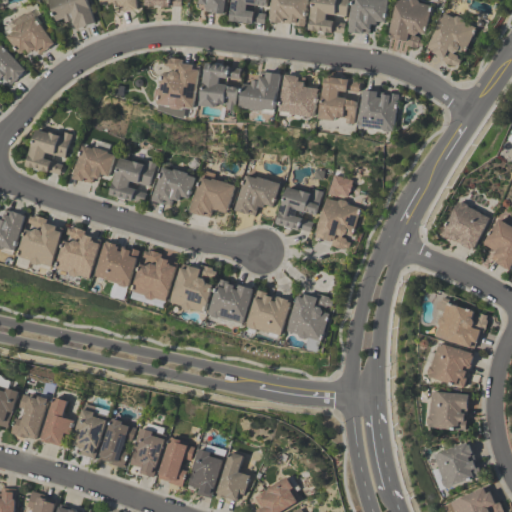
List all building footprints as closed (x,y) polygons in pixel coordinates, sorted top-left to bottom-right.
[(49,0),(87,0),(96,23),(82,28),(82,27),(76,30),(73,21),(67,23),(65,19),(57,22),(49,0)] [(102,5),(101,0),(136,0),(138,10),(124,12),(124,11),(117,12),(116,3),(102,5)] [(146,6),(146,0),(182,0),(182,7),(171,6),(170,8),(146,6)] [(227,0),(226,15),(213,13),(213,12),(205,11),(206,5),(200,4),(200,0),(227,0)] [(233,0),(268,0),(268,7),(256,6),(248,5),(247,11),(255,12),(267,14),(265,24),(254,23),(254,25),(230,22),(233,0)] [(308,0),(306,27),(295,26),(296,23),(291,23),(291,24),(285,23),(285,24),(270,22),(272,0),(308,0)] [(327,20),(335,21),(335,23),(345,24),(344,34),(334,32),(333,34),(323,33),(323,32),(319,32),(309,31),(313,0),(348,0),(346,17),(327,14),(327,20)] [(388,0),(386,23),(377,22),(377,25),(371,25),(370,34),(363,34),(363,35),(349,33),(352,0),(388,0)] [(389,37),(396,0),(405,0),(409,1),(410,0),(418,0),(420,3),(433,6),(426,35),(419,33),(416,35),(415,37),(420,38),(420,39),(421,39),(420,40),(424,41),(422,48),(419,47),(419,48),(417,47),(417,48),(408,46),(405,45),(406,42),(395,39),(395,38),(389,37)] [(427,50),(443,13),(454,18),(457,16),(463,19),(464,22),(477,28),(465,55),(458,51),(454,53),(453,54),(458,56),(457,57),(458,58),(458,59),(461,60),(458,66),(455,65),(454,66),(453,65),(453,66),(445,63),(445,62),(442,61),(443,58),(433,53),(433,52),(427,50)] [(20,55),(5,33),(12,28),(13,29),(19,25),(19,26),(24,22),(25,23),(35,16),(55,44),(45,51),(39,55),(35,50),(30,54),(27,50),(20,55)] [(0,43),(27,71),(16,81),(15,81),(11,85),(4,78),(0,81),(0,43)] [(195,109),(187,108),(186,119),(159,111),(160,101),(155,100),(157,89),(162,90),(164,73),(171,74),(173,72),(173,70),(170,70),(170,68),(169,68),(169,67),(165,67),(166,60),(170,60),(170,59),(171,59),(171,58),(180,59),(180,60),(182,60),(181,64),(195,65),(194,70),(200,70),(195,109)] [(207,64),(216,65),(216,63),(222,64),(222,65),(231,67),(242,69),(241,79),(229,78),(229,79),(221,78),(220,84),(229,85),(229,86),(240,87),(237,111),(228,110),(229,105),(218,104),(217,108),(201,106),(207,64)] [(254,80),(260,81),(261,72),(282,74),(280,90),(279,90),(277,111),(276,111),(276,115),(263,114),(264,111),(242,108),(245,84),(253,85),(254,80)] [(286,75),(301,77),(300,77),(307,78),(305,87),(320,89),(317,118),(293,115),(293,117),(281,116),(282,112),(281,112),(286,75)] [(326,77),(350,80),(350,81),(361,83),(359,93),(348,91),(348,93),(340,92),(339,98),(358,100),(355,124),(347,123),(348,119),(337,117),(337,122),(321,120),(326,77)] [(364,91),(385,93),(384,95),(389,96),(389,94),(399,95),(395,132),(392,132),(391,133),(385,132),(384,130),(370,129),(371,128),(359,127),(364,91)] [(26,166),(36,130),(49,134),(49,133),(56,134),(55,135),(59,136),(60,135),(63,136),(64,132),(72,135),(65,158),(55,155),(54,156),(46,153),(44,159),(52,161),(52,162),(63,165),(60,175),(49,172),(49,173),(40,171),(40,172),(34,170),(34,169),(26,166)] [(71,179),(76,163),(78,164),(83,146),(94,149),(94,148),(109,152),(109,154),(115,156),(109,177),(102,175),(100,180),(94,178),(92,184),(86,182),(86,183),(71,179)] [(110,195),(120,158),(133,162),(134,162),(143,165),(144,164),(147,165),(148,160),(156,163),(149,186),(138,183),(138,184),(130,182),(128,188),(136,190),(147,194),(144,203),(133,200),(132,202),(110,195)] [(162,168),(173,171),(174,169),(188,174),(188,175),(195,178),(189,199),(181,197),(180,202),(173,200),(171,206),(165,204),(164,205),(150,201),(155,185),(157,186),(162,168)] [(213,179),(235,186),(227,214),(213,210),(210,218),(204,216),(204,217),(190,213),(203,170),(215,174),(213,179)] [(235,211),(245,175),(256,179),(257,177),(280,184),(273,207),(265,205),(264,208),(258,206),(255,216),(249,214),(249,215),(235,211)] [(334,175),(352,181),(351,185),(352,185),(349,193),(348,197),(341,195),(337,197),(328,195),(334,175)] [(276,224),(287,187),(300,191),(300,190),(310,193),(313,193),(314,189),(322,192),(316,215),(305,212),(305,213),(297,211),(295,216),(303,219),(302,219),(313,222),(310,233),(299,230),(299,231),(290,228),(290,229),(284,228),(284,226),(276,224)] [(348,250),(344,249),(344,250),(334,247),(334,246),(331,245),(332,243),(321,239),(321,238),(315,236),(323,209),(324,209),(327,198),(337,201),(340,200),(346,201),(348,204),(361,208),(352,236),(346,234),(342,236),(342,238),(346,239),(346,240),(347,240),(347,242),(351,243),(348,250)] [(457,203),(459,204),(461,203),(467,205),(467,207),(480,213),(480,214),(489,219),(473,252),(460,245),(460,244),(455,241),(456,241),(451,238),(450,240),(441,236),(457,203)] [(13,255),(2,252),(2,250),(0,249),(0,220),(3,221),(5,211),(25,216),(15,252),(14,252),(13,255)] [(63,229),(52,268),(41,264),(38,266),(32,264),(31,261),(18,257),(26,230),(32,232),(37,230),(37,228),(33,227),(33,226),(32,226),(32,225),(28,224),(30,217),(34,218),(34,217),(35,217),(36,216),(45,219),(44,219),(47,220),(46,224),(63,229)] [(496,251),(484,244),(498,219),(511,227),(511,266),(509,271),(496,263),(497,262),(492,259),(496,251)] [(102,240),(90,279),(79,276),(76,278),(70,276),(69,273),(56,269),(64,242),(71,244),(75,242),(75,240),(71,238),(71,237),(70,237),(70,236),(66,235),(68,228),(72,229),(72,228),(74,229),(74,228),(82,230),(82,231),(85,232),(84,235),(102,240)] [(130,288),(128,287),(126,289),(120,287),(119,285),(108,281),(95,277),(106,242),(126,248),(126,250),(131,252),(132,249),(141,252),(130,288)] [(166,302),(156,299),(153,301),(147,299),(145,296),(133,292),(141,265),(147,267),(152,265),(152,263),(147,262),(148,261),(146,260),(147,259),(143,258),(145,251),(148,252),(149,251),(150,252),(150,251),(159,253),(159,254),(161,255),(160,259),(178,264),(170,293),(169,292),(166,302)] [(206,314),(193,310),(189,312),(183,310),(182,306),(171,303),(183,264),(200,270),(202,266),(204,267),(204,266),(213,269),(213,270),(214,270),(213,271),(217,273),(215,280),(210,279),(210,280),(205,278),(205,280),(207,284),(214,286),(206,314)] [(244,325),(233,321),(232,322),(219,318),(217,319),(212,318),(211,316),(210,315),(212,308),(211,308),(220,279),(230,282),(229,285),(233,286),(234,284),(254,290),(244,325)] [(282,336),(271,333),(271,334),(258,330),(256,331),(251,329),(250,328),(248,327),(258,291),(268,294),(267,296),(271,297),(272,296),(292,301),(282,336)] [(288,332),(300,293),(317,298),(318,295),(321,295),(330,298),(329,299),(330,299),(330,300),(334,301),(332,308),(328,307),(328,308),(327,307),(326,308),(322,307),(322,309),(324,312),(331,314),(322,342),(321,342),(317,353),(305,349),(309,338),(306,340),(300,338),(299,335),(288,332)] [(488,316),(487,320),(488,320),(488,321),(489,322),(486,331),(485,330),(484,333),(481,332),(477,344),(475,349),(471,348),(471,349),(436,338),(440,326),(438,323),(440,318),(443,316),(445,312),(437,309),(439,302),(441,303),(443,297),(450,300),(449,304),(475,312),(473,319),(475,322),(476,323),(478,318),(479,319),(479,317),(480,318),(481,314),(488,316)] [(429,377),(430,375),(429,373),(430,368),(433,367),(437,354),(440,344),(475,355),(471,368),(470,368),(468,374),(467,373),(466,378),(468,379),(465,388),(458,386),(458,387),(436,380),(436,379),(429,377)] [(0,385),(6,387),(6,388),(18,392),(8,428),(0,425),(0,385)] [(467,431),(459,431),(436,430),(436,429),(430,428),(430,426),(428,424),(429,419),(430,417),(431,403),(432,403),(433,393),(469,395),(468,416),(466,416),(466,421),(467,421),(467,431)] [(48,399),(36,440),(25,437),(25,438),(16,436),(17,435),(11,433),(15,418),(22,420),(25,409),(19,408),(23,394),(29,396),(30,394),(48,399)] [(62,418),(74,422),(70,436),(65,434),(61,447),(50,443),(49,444),(41,441),(53,398),(67,402),(62,418)] [(71,446),(84,405),(95,408),(94,412),(107,416),(95,459),(80,455),(82,449),(71,446)] [(136,429),(132,442),(125,440),(122,451),(129,453),(124,469),(110,465),(110,463),(99,459),(111,419),(122,422),(130,424),(129,427),(136,429)] [(153,478),(139,474),(140,468),(130,465),(140,429),(151,432),(152,431),(166,436),(153,478)] [(157,479),(170,438),(188,443),(187,446),(194,448),(190,461),(184,459),(180,470),(187,472),(182,488),(168,483),(168,482),(157,479)] [(435,457),(441,454),(470,443),(475,457),(474,457),(476,462),(475,463),(476,467),(479,466),(483,476),(475,479),(475,480),(454,488),(454,487),(447,490),(447,488),(445,488),(443,482),(444,480),(435,457)] [(224,450),(223,456),(224,456),(211,499),(196,495),(198,489),(188,486),(198,450),(205,452),(207,445),(224,450)] [(239,473),(250,476),(244,496),(239,494),(237,502),(225,499),(217,497),(229,453),(243,456),(239,473)] [(301,500),(297,502),(297,503),(282,511),(256,511),(255,510),(260,507),(254,498),(286,478),(292,487),(292,486),(301,500)] [(455,511),(451,504),(488,487),(495,503),(499,501),(500,504),(501,504),(505,511),(455,511)] [(33,511),(34,509),(28,508),(32,492),(46,496),(46,498),(57,501),(53,511),(33,511)]
